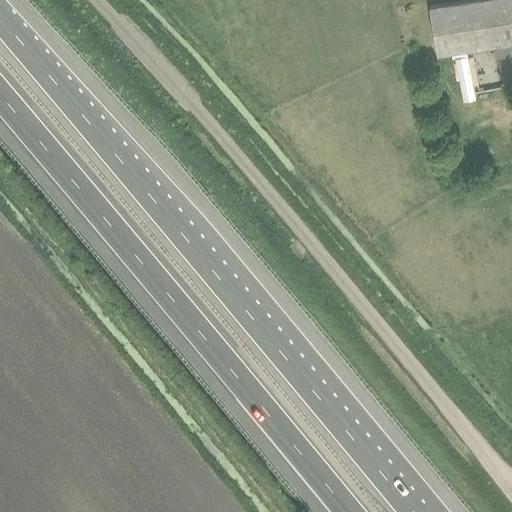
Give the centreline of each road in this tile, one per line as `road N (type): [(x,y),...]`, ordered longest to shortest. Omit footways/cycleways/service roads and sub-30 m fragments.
road 1 (unclassified): [(511,494),(96,0)]
road 2 (motorway): [(405,511),(0,20)]
road 3 (motorway): [(0,108),(342,511)]
